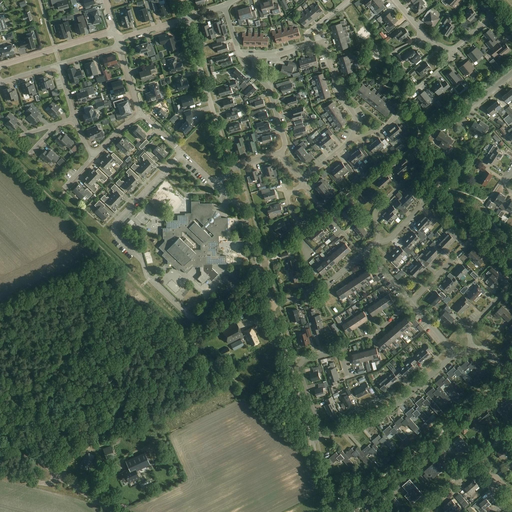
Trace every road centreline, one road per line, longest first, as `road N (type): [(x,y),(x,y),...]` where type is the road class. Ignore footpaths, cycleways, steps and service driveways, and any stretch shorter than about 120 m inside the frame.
road 1 (residential): [(258,265),(194,321),(146,278),(116,236),(117,219),(181,153)]
road 2 (track): [(0,147),(200,346)]
road 3 (residential): [(303,179),(351,141),(357,122),(337,92),(325,46),(308,46)]
road 4 (track): [(318,463),(200,346)]
road 5 (residential): [(324,435),(378,420),(455,353)]
road 6 (unclassified): [(231,166),(185,18)]
road 7 (unclassified): [(311,439),(271,306)]
